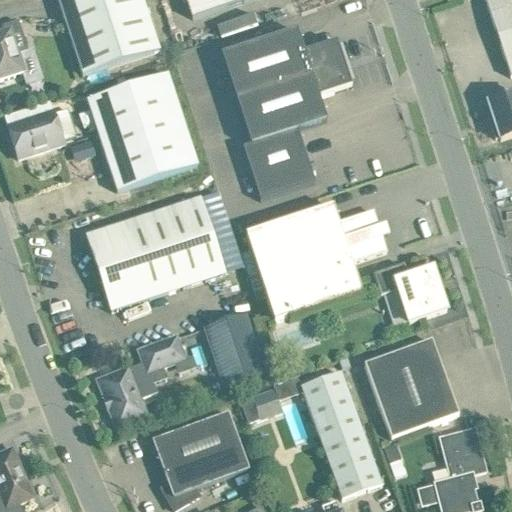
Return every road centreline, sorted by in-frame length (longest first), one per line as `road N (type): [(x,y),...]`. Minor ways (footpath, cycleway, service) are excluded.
road 1 (unclassified): [(511,379),(397,0)]
road 2 (unclassified): [(98,511),(0,258)]
